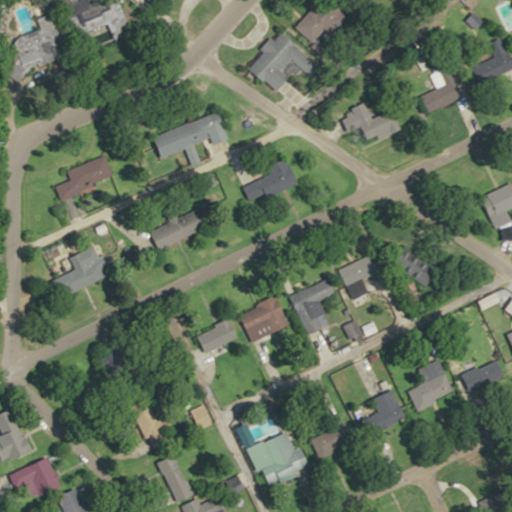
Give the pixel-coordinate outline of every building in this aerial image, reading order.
[(118,0),(103,0),(93,4),(91,0),(70,0),(71,1),(69,2),(80,32),(110,21),(115,35),(129,30),(118,0)] [(321,48),(347,21),(325,0),(320,0),(297,25),(321,48)] [(41,26),(12,38),(26,71),(68,53),(51,12),(37,17),(41,26)] [(277,91),(290,76),(283,69),(292,59),(311,76),(320,65),(281,30),(249,65),(277,91)] [(479,82),(511,67),(501,42),(468,57),(479,82)] [(424,93),(431,109),(462,96),(449,65),(431,73),(437,87),(424,93)] [(346,120),(373,138),(386,120),(358,101),(346,120)] [(210,140),(207,130),(225,124),(221,111),(154,133),(161,156),(210,140)] [(67,167),(71,179),(56,183),(60,196),(115,178),(107,154),(67,167)] [(249,200),(299,184),(290,157),(269,164),(273,173),(243,183),(249,200)] [(511,236),(511,226),(504,209),(511,205),(511,181),(483,194),(503,240),(511,236)] [(210,226),(202,206),(150,227),(158,247),(210,226)] [(109,275),(98,246),(74,255),(79,266),(67,271),(70,276),(60,280),(65,292),(109,275)] [(425,286),(439,271),(410,246),(397,262),(425,286)] [(339,267),(352,298),(369,291),(363,278),(380,270),(373,253),(339,267)] [(336,292),(330,277),(290,293),(306,332),(329,323),(319,299),(336,292)] [(243,317),(254,340),(287,323),(276,301),(243,317)] [(205,351),(239,335),(231,318),(197,333),(205,351)] [(417,408),(454,394),(440,358),(419,366),(425,382),(409,389),(417,408)] [(407,412),(392,387),(373,399),(379,410),(364,419),(373,433),(407,412)] [(12,407),(0,411),(0,428),(3,435),(0,436),(0,462),(30,450),(12,407)] [(311,437),(320,456),(355,440),(347,421),(311,437)] [(265,488),(305,472),(289,430),(249,446),(265,488)] [(11,471),(16,486),(35,480),(40,494),(61,487),(50,457),(11,471)] [(66,511),(87,511),(77,488),(59,496),(66,511)] [(225,511),(219,495),(187,507),(189,511),(225,511)]
